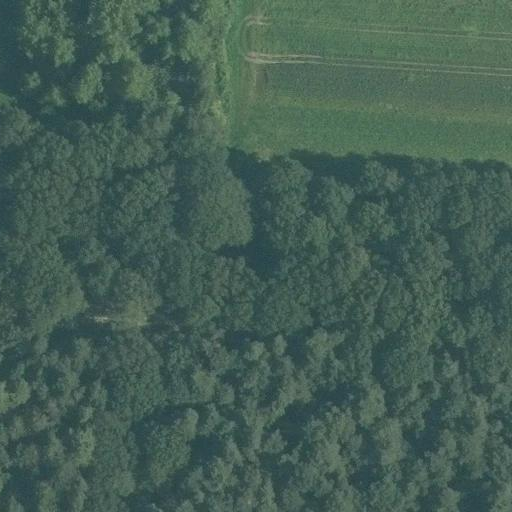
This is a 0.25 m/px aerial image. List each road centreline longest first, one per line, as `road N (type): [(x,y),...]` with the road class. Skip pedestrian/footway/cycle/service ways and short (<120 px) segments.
road 1 (track): [(511,352),(0,311)]
road 2 (track): [(127,511),(171,321)]
